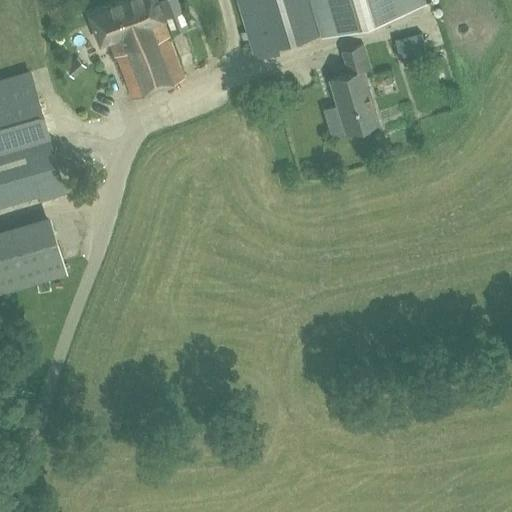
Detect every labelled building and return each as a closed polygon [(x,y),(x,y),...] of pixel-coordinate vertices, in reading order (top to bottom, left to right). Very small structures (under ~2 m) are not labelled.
[(111,40),(132,96),(184,77),(162,19),(164,18),(156,0),(122,0),(99,9),(87,14),(99,45),(111,40)] [(177,0),(163,0),(160,1),(168,25),(185,19),(177,0)] [(237,0),(254,52),(255,58),(280,50),(278,44),(424,0),(237,0)] [(331,78),(346,130),(377,121),(362,70),(370,67),(363,44),(342,50),(349,73),(331,78)] [(65,68),(74,77),(86,66),(76,56),(65,68)] [(0,205),(39,193),(40,198),(65,191),(29,68),(0,76),(0,205)] [(0,227),(0,293),(69,273),(51,213),(0,227)]
